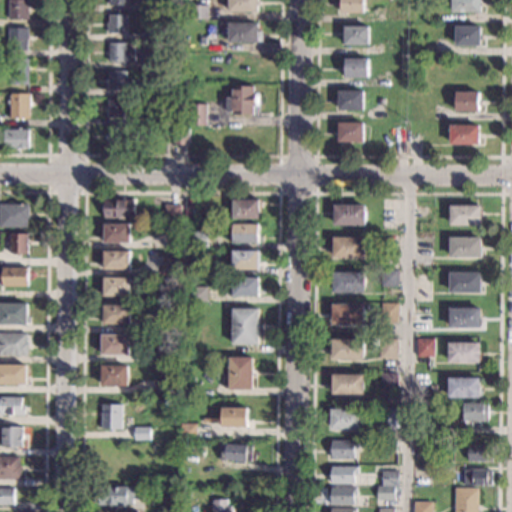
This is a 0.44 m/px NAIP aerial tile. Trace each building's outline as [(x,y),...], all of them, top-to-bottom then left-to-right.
[(28,0),(28,19),(8,19),(8,0),(28,0)] [(170,0),(170,12),(150,11),(150,0),(170,0)] [(257,0),(257,12),(228,12),(228,0),(257,0)] [(363,0),(363,13),(340,13),(340,0),(363,0)] [(481,0),(481,13),(451,13),(451,0),(481,0)] [(208,19),(189,19),(189,5),(208,5),(208,19)] [(126,33),(106,33),(106,23),(108,23),(108,14),(126,14),(126,33)] [(257,43),(228,42),(228,23),(257,23),(257,43)] [(368,45),(344,45),(344,26),(368,26),(368,45)] [(480,26),(480,46),(455,45),(455,26),(480,26)] [(28,39),(27,39),(27,50),(8,50),(8,28),(28,28),(28,39)] [(163,43),(145,43),(145,28),(163,28),(163,43)] [(126,43),(126,45),(133,45),(134,62),(108,61),(108,42),(126,43)] [(165,68),(141,68),(141,49),(165,49),(165,68)] [(28,85),(8,84),(8,58),(28,58),(28,85)] [(367,78),(344,78),(345,58),(367,58),(367,78)] [(479,79),(456,79),(456,59),(479,59),(479,79)] [(126,81),(133,81),(132,90),(107,89),(107,71),(126,71),(126,81)] [(169,81),(169,96),(152,95),(152,80),(169,81)] [(253,86),(252,93),(256,93),(255,107),(253,107),(252,115),(232,114),(232,113),(225,113),(226,97),(231,97),(231,85),(253,86)] [(363,111),(337,110),(338,90),(363,90),(363,111)] [(478,112),(455,111),(455,92),(478,92),(478,112)] [(29,119),(9,119),(9,93),(11,93),(29,94),(29,119)] [(132,118),(107,117),(107,98),(132,99),(132,118)] [(205,125),(189,126),(189,103),(206,104),(205,125)] [(161,124),(145,124),(145,112),(161,112),(161,124)] [(180,123),(180,128),(189,129),(188,146),(170,145),(171,122),(180,123)] [(363,142),(338,142),(338,122),(363,122),(363,142)] [(479,145),(449,144),(450,125),(479,125),(479,145)] [(125,145),(106,145),(107,126),(125,126),(125,145)] [(28,148),(3,148),(3,129),(28,129),(28,148)] [(258,219),(232,218),(233,199),(258,200),(258,219)] [(133,219),(103,218),(104,200),(133,200),(133,219)] [(28,220),(25,220),(25,227),(0,227),(0,204),(28,204),(28,220)] [(180,222),(164,222),(164,205),(181,205),(180,222)] [(364,225),(333,225),(333,205),(364,205),(364,225)] [(481,225),(450,225),(450,205),(481,205),(481,225)] [(129,243),(104,243),(104,224),(129,224),(129,243)] [(258,243),(232,243),(232,224),(258,224),(258,243)] [(207,247),(193,247),(193,231),(207,232),(207,247)] [(27,254),(9,254),(10,233),(27,233),(27,254)] [(364,257),(333,258),(333,237),(364,237),(364,257)] [(481,257),(450,257),(450,237),(481,238),(481,257)] [(129,269),(103,269),(103,250),(129,251),(129,269)] [(257,269),(232,269),(233,251),(257,251),(257,269)] [(179,275),(161,274),(161,258),(179,258),(179,275)] [(27,286),(0,285),(0,268),(27,268),(27,286)] [(399,287),(381,287),(381,269),(399,269),(399,287)] [(363,292),(333,292),(333,272),(363,272),(363,292)] [(480,293),(449,292),(449,273),(480,273),(480,293)] [(136,289),(129,289),(129,297),(103,297),(103,296),(103,277),(136,278),(136,289)] [(258,296),(232,296),(232,277),(258,278),(258,296)] [(207,287),(207,302),(191,302),(191,286),(207,287)] [(26,316),(30,316),(30,322),(26,322),(26,324),(0,324),(0,303),(26,303),(26,316)] [(397,323),(381,323),(381,303),(397,303),(397,323)] [(363,324),(331,324),(332,304),(363,304),(363,324)] [(129,324),(103,324),(103,305),(129,305),(129,324)] [(257,344),(232,344),(232,308),(258,309),(257,344)] [(480,328),(449,328),(449,308),(480,308),(480,328)] [(176,333),(159,333),(159,315),(176,315),(176,333)] [(26,342),(27,342),(27,356),(0,355),(0,333),(26,333),(26,342)] [(129,355),(101,355),(101,335),(129,335),(129,355)] [(396,359),(379,358),(379,338),(397,339),(396,359)] [(363,359),(331,359),(331,339),(363,339),(363,359)] [(434,357),(416,356),(417,339),(434,339),(434,357)] [(479,363),(448,362),(448,342),(479,342),(479,363)] [(171,363),(155,363),(155,346),(171,346),(171,363)] [(252,388),(224,388),(224,371),(228,371),(228,357),(252,357),(252,388)] [(25,385),(0,384),(0,364),(25,365),(25,385)] [(127,386),(101,386),(101,365),(127,365),(127,386)] [(397,391),(380,391),(380,373),(397,373),(397,391)] [(363,394),(332,394),(332,374),(334,374),(363,374),(363,394)] [(175,394),(155,394),(155,378),(175,378),(175,394)] [(479,398),(448,397),(448,378),(479,378),(479,398)] [(21,406),(25,406),(25,415),(0,415),(0,397),(21,397),(21,406)] [(487,421),(463,421),(464,403),(487,403),(487,421)] [(121,429),(100,429),(101,404),(121,405),(121,429)] [(246,428),(221,427),(222,407),(246,408),(246,428)] [(398,428),(380,428),(380,408),(398,408),(398,428)] [(362,429),(330,429),(330,409),(362,409),(362,429)] [(195,440),(180,439),(180,423),(196,424),(195,440)] [(21,447),(1,447),(1,426),(22,426),(21,447)] [(149,440),(134,440),(134,427),(149,427),(149,440)] [(358,449),(354,449),(354,459),(331,458),(331,440),(358,441),(358,449)] [(396,442),(396,453),(380,453),(380,441),(396,442)] [(247,446),(247,445),(251,446),(250,462),(246,461),(246,460),(221,458),(222,451),(226,452),(226,444),(247,446)] [(439,460),(416,459),(416,445),(439,446),(439,460)] [(491,462),(468,461),(468,445),(491,445),(491,462)] [(19,465),(20,465),(20,479),(0,479),(0,456),(19,456),(19,465)] [(357,467),(357,474),(354,474),(354,483),(331,483),(331,466),(357,467)] [(398,471),(397,486),(381,486),(382,470),(398,471)] [(491,471),(491,485),(464,485),(465,470),(491,471)] [(394,487),(393,507),(375,506),(375,499),(377,499),(377,486),(394,487)] [(355,497),(353,497),(353,505),(331,504),(331,487),(355,488),(355,497)] [(13,505),(0,505),(0,488),(14,489),(13,505)] [(137,499),(132,499),(132,505),(95,505),(95,488),(136,488),(137,499)] [(478,511),(454,511),(454,488),(478,488),(478,511)] [(227,500),(227,504),(231,504),(230,511),(211,511),(212,507),(209,507),(209,500),(212,500),(212,499),(227,500)] [(431,511),(413,511),(414,502),(432,502),(431,511)]
